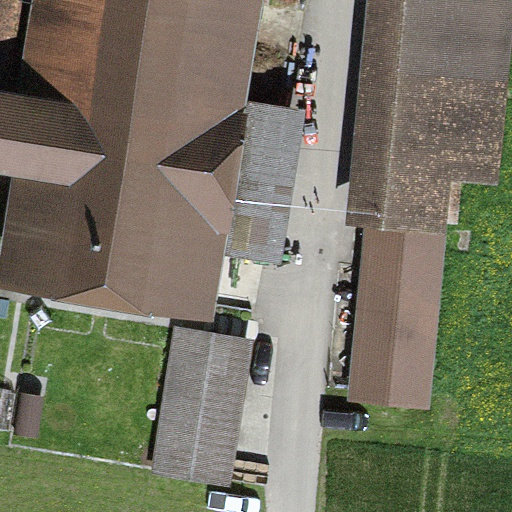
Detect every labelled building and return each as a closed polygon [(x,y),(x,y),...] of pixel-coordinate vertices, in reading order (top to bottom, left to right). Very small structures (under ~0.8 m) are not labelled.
[(21,54),(28,0),(0,0),(0,62),(21,54)] [(256,0),(28,0),(21,54),(13,106),(0,104),(0,182),(13,184),(0,270),(0,298),(207,329),(256,0)] [(368,236),(447,241),(449,194),(507,197),(511,116),(511,0),(362,0),(349,235),(368,236)] [(447,241),(368,236),(357,418),(436,423),(447,241)] [(255,354),(173,340),(148,486),(230,500),(255,354)]
